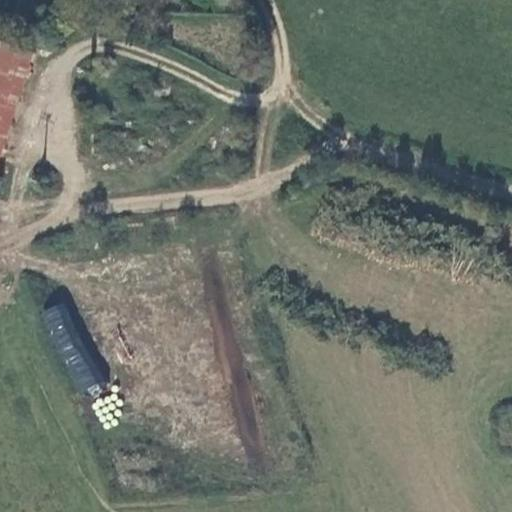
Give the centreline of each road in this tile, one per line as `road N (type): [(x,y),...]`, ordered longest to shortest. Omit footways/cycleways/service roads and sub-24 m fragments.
road 1 (track): [(511,194),(345,140),(283,173),(99,205),(0,246)]
road 2 (track): [(45,227),(61,67),(94,45),(174,63),(246,101),(283,80),(345,140)]
